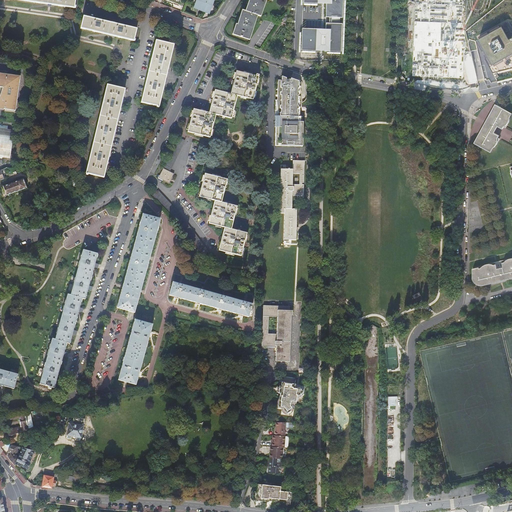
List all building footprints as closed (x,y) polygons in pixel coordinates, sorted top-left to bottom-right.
[(75,0),(14,0),(74,8),(75,8),(76,6),(74,6),(75,0)] [(197,0),(194,7),(205,11),(205,13),(208,14),(213,0),(197,0)] [(247,0),(246,3),(243,11),(240,9),(238,17),(237,20),(235,24),(234,23),(231,34),(248,40),(256,16),(259,17),(265,0),(268,0),(270,1),(270,0),(247,0)] [(335,21),(335,18),(344,18),(344,0),(305,0),(305,3),(319,4),(324,4),(324,0),(328,0),(328,18),(331,18),(331,24),(328,24),(327,35),(325,35),(323,35),(323,30),(318,30),(304,30),(304,50),(323,51),(323,47),(324,47),(327,47),(327,51),(343,52),(344,24),(335,24),(335,21)] [(415,0),(415,27),(436,27),(436,8),(457,8),(457,0),(415,0)] [(461,46),(461,30),(463,30),(463,23),(460,23),(460,12),(452,12),(451,46),(461,46)] [(132,41),(135,41),(135,40),(134,39),(137,29),(83,16),(80,28),(132,41)] [(511,35),(506,25),(482,39),(492,57),(496,64),(511,55),(511,35)] [(461,54),(434,53),(435,40),(414,39),(413,73),(461,75),(461,54)] [(141,103),(157,106),(156,108),(158,108),(159,107),(174,45),(156,41),(150,64),(149,71),(141,103)] [(511,55),(496,64),(492,57),(489,58),(495,70),(511,67),(511,55)] [(209,114),(194,110),(188,133),(210,138),(216,116),(232,119),(238,96),(253,100),(259,77),(259,76),(256,75),(256,77),(237,72),(231,95),(215,91),(209,114)] [(0,109),(11,111),(17,76),(0,73),(0,109)] [(280,81),(276,81),(276,101),(275,101),(278,117),(274,117),(273,128),(274,128),(274,146),(295,147),(295,144),(301,144),(301,128),(300,128),(300,117),(298,117),(299,85),(296,85),(296,81),(289,79),(289,80),(284,80),(284,79),(280,77),(280,81)] [(83,174),(98,179),(106,143),(108,134),(117,103),(120,90),(102,85),(80,174),(80,176),(82,176),(83,174)] [(495,105),(492,109),(493,110),(490,116),(489,115),(480,131),(481,132),(478,138),(477,137),(474,142),(475,142),(475,143),(479,146),(480,145),(490,151),(491,148),(494,147),(495,146),(496,144),(497,143),(499,138),(497,137),(499,135),(494,133),(497,126),(502,128),(503,126),(505,127),(509,121),(509,119),(510,118),(510,117),(510,115),(511,113),(500,108),(501,107),(496,104),(496,105),(495,105)] [(0,162),(2,163),(2,159),(9,160),(14,130),(6,130),(7,126),(1,125),(0,124),(0,162)] [(185,141),(179,138),(163,169),(159,176),(167,180),(171,173),(169,172),(185,141)] [(303,161),(291,161),(291,170),(279,169),(278,214),(283,214),(282,240),(294,240),(295,210),(290,209),(290,196),(302,196),(302,185),(300,185),(300,183),(302,183),(303,161)] [(224,180),(201,174),(195,197),(211,201),(205,224),(221,228),(215,251),(238,257),(243,234),(228,230),(233,207),(218,203),(224,180)] [(1,187),(4,196),(23,189),(20,180),(1,187)] [(180,214),(158,191),(153,195),(175,219),(205,259),(211,255),(180,214)] [(160,218),(143,214),(117,309),(135,313),(160,218)] [(97,254),(82,249),(70,295),(67,294),(55,339),(52,339),(39,384),(48,387),(47,389),(50,389),(51,387),(54,388),(66,343),(69,343),(81,298),(84,299),(97,254)] [(511,258),(472,268),(472,278),(472,279),(473,279),(473,278),(473,279),(473,280),(474,281),(474,282),(475,283),(476,284),(477,284),(478,285),(480,285),(481,285),(482,285),(483,285),(486,285),(488,284),(489,283),(491,282),(493,282),(495,282),(499,282),(499,281),(499,280),(505,279),(506,279),(506,280),(511,278),(511,258)] [(252,304),(174,282),(170,295),(249,318),(250,315),(252,315),(253,312),(251,311),(252,307),(251,307),(252,304)] [(290,316),(291,316),(291,311),(288,311),(288,307),(262,306),(260,347),(266,347),(266,346),(275,346),(274,361),(288,362),(290,316)] [(153,324),(135,319),(118,380),(135,385),(153,324)] [(0,383),(20,389),(24,374),(0,367),(0,383)] [(294,385),(281,383),(280,386),(279,386),(278,393),(279,393),(278,401),(279,401),(279,404),(278,403),(277,408),(282,409),(282,410),(285,414),(289,411),(291,403),(294,403),(296,396),(297,396),(301,393),(298,388),(294,388),(294,385)] [(23,413),(4,417),(4,421),(17,419),(19,427),(6,430),(7,436),(11,436),(26,430),(23,413)] [(83,419),(72,417),(71,420),(68,419),(65,436),(65,438),(66,439),(74,441),(78,441),(79,441),(79,439),(82,426),(81,426),(83,419)] [(284,423),(275,423),(275,430),(274,430),(274,435),(284,435),(284,423)] [(274,436),(272,436),(272,441),(272,443),(271,443),(271,447),(269,447),(269,451),(270,451),(269,454),(268,454),(268,458),(279,459),(282,448),(283,448),(285,437),(284,437),(274,436)] [(22,448),(11,447),(8,456),(12,461),(17,466),(18,464),(20,458),(18,458),(22,448)] [(35,450),(24,447),(20,458),(18,464),(31,469),(38,450),(35,450)] [(279,459),(268,458),(268,462),(267,462),(266,466),(265,466),(265,473),(265,474),(278,475),(278,474),(278,475),(279,467),(279,459)] [(52,478),(42,476),(40,487),(50,488),(52,478)] [(69,484),(54,481),(53,487),(68,490),(69,484)] [(280,487),(257,485),(256,491),(254,491),(253,494),(254,494),(253,500),(262,501),(263,499),(274,501),(276,499),(286,501),(287,493),(280,492),(280,491),(279,491),(280,487)]
